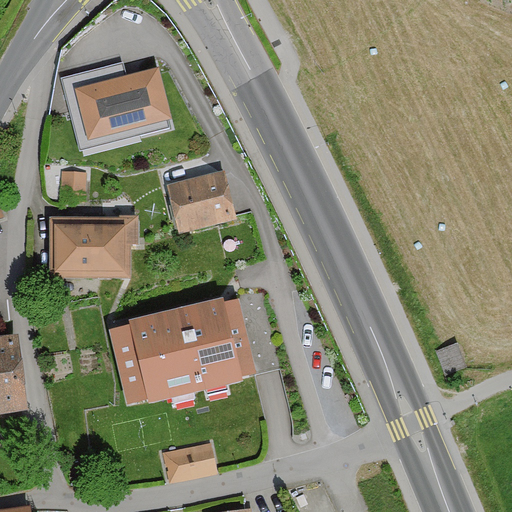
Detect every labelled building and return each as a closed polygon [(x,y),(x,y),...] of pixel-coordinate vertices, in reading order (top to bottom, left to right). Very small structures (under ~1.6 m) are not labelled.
[(176,119),(162,58),(128,66),(126,56),(63,71),(80,141),(176,119)] [(88,176),(63,176),(63,206),(88,206),(88,176)] [(222,182),(172,194),(183,237),(232,225),(222,182)] [(143,221),(60,218),(58,282),(141,285),(143,221)] [(165,320),(132,327),(148,412),(262,390),(258,366),(282,361),(271,301),(208,312),(204,291),(161,299),(165,320)] [(0,415),(25,412),(15,342),(0,343),(0,415)] [(457,344),(436,351),(444,378),(466,371),(457,344)] [(214,442),(164,453),(171,487),(222,476),(214,442)] [(0,507),(0,511),(31,511),(31,510),(30,502),(0,507)]
